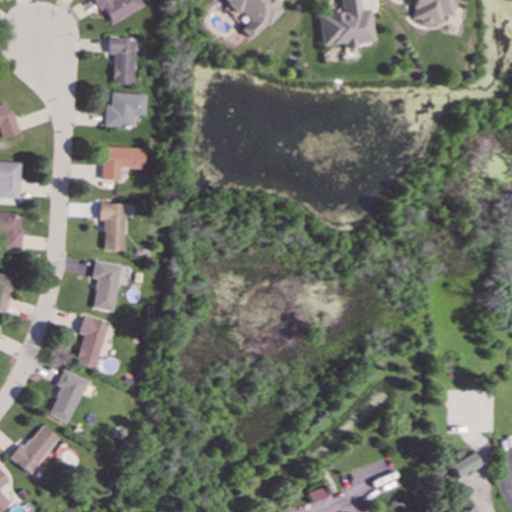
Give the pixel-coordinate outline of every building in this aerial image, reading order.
[(92,0),(105,25),(139,7),(135,0),(92,0)] [(222,0),(242,25),(237,29),(245,39),(279,11),(270,0),(222,0)] [(318,46),(340,43),(340,49),(353,48),(352,44),(370,42),(367,9),(357,10),(355,0),(336,0),(338,11),(314,13),(318,46)] [(412,0),(408,20),(436,26),(439,15),(448,17),(452,0),(412,0)] [(103,54),(109,55),(108,84),(129,84),(130,51),(137,52),(137,39),(104,37),(103,54)] [(141,116),(142,94),(106,93),(106,106),(100,106),(100,127),(128,128),(128,116),(141,116)] [(5,103),(0,103),(0,138),(14,134),(5,103)] [(140,169),(140,148),(99,147),(98,180),(116,180),(116,168),(140,169)] [(16,162),(0,161),(0,197),(14,199),(16,162)] [(94,221),(100,221),(99,251),(120,251),(121,204),(95,203),(94,221)] [(18,213),(0,212),(0,249),(17,250),(18,213)] [(117,266),(90,261),(88,278),(93,279),(88,309),(109,313),(117,266)] [(0,312),(1,313),(9,277),(0,274),(0,312)] [(90,370),(104,326),(79,317),(74,334),(80,335),(71,363),(90,370)] [(52,386),(56,388),(44,415),(63,424),(83,381),(59,370),(52,386)] [(26,474),(55,439),(38,425),(20,448),(16,444),(5,458),(26,474)] [(453,479),(477,469),(471,453),(447,463),(453,479)]
